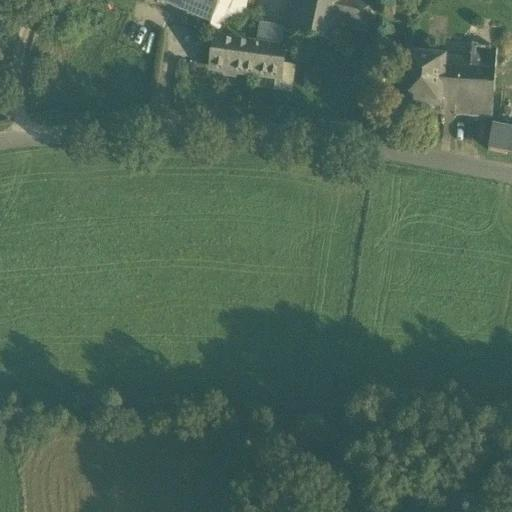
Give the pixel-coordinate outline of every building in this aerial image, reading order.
[(157,0),(210,24),(221,0),(157,0)] [(247,0),(221,0),(210,24),(209,27),(217,32),(245,18),(247,0)] [(346,0),(295,0),(292,11),(341,22),(346,0)] [(346,0),(341,22),(340,27),(339,30),(371,37),(379,2),(370,0),(346,0)] [(287,32),(336,44),(339,30),(340,27),(341,22),(292,11),(287,32)] [(256,46),(281,50),(284,28),(259,25),(256,46)] [(276,78),(280,79),(282,66),(284,51),(281,50),(256,46),(215,40),(211,69),(276,78)] [(470,47),(469,62),(495,64),(496,54),(489,52),(490,49),(470,47)] [(419,108),(440,109),(443,61),(403,58),(400,107),(419,108)] [(492,114),(495,64),(469,62),(443,61),(440,109),(454,110),(454,116),(483,119),(492,114)] [(295,68),(282,66),(280,79),(276,78),(274,92),(292,95),(295,68)] [(318,77),(305,76),(303,90),(316,91),(318,77)] [(487,152),(506,156),(511,132),(492,128),(487,152)]
